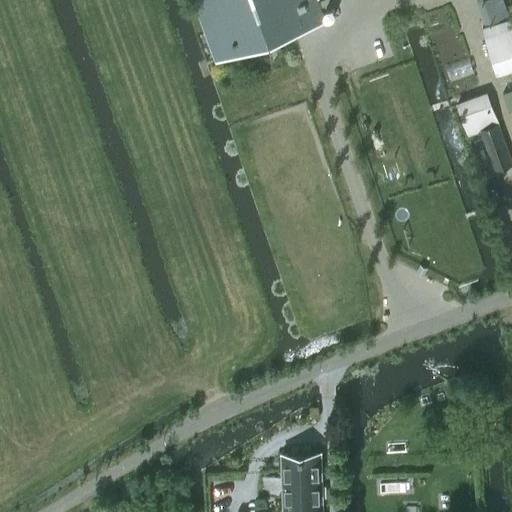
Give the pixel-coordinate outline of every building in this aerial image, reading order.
[(199,0),(220,56),(322,20),(315,0),(199,0)] [(499,16),(494,0),(482,0),(477,2),(483,21),(499,16)] [(511,68),(511,18),(483,27),(497,73),(511,68)] [(511,87),(502,92),(508,109),(511,107),(511,87)] [(482,129),(498,123),(499,122),(488,93),(458,104),(469,134),(482,129)] [(482,129),(497,170),(511,164),(511,159),(498,123),(482,129)] [(322,511),(321,451),(283,453),(282,453),(283,474),(263,474),(263,492),(283,491),(284,511),(322,511)]
